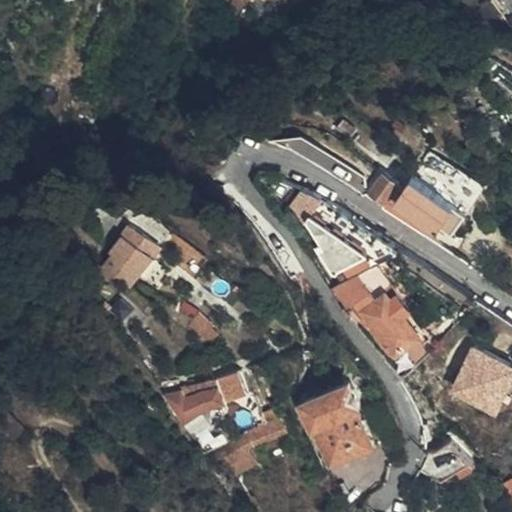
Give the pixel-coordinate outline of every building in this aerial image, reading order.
[(178,20),(182,0),(171,0),(168,17),(178,20)] [(488,0),(463,15),(473,32),(495,20),(502,15),(492,0),(488,0)] [(484,48),(511,31),(502,15),(495,20),(473,32),(484,48)] [(384,201),(396,183),(383,175),(371,192),(384,201)] [(452,205),(411,177),(394,203),(426,222),(449,237),(463,216),(450,206),(452,205)] [(368,269),(397,249),(318,192),(311,189),(307,195),(318,211),(309,219),(322,237),(315,243),(328,262),(336,257),(334,253),(339,249),(346,258),(356,252),(368,269)] [(306,221),(309,219),(318,211),(307,195),(294,207),(306,221)] [(426,222),(394,203),(386,215),(417,236),(426,222)] [(84,239),(71,219),(52,232),(67,253),(84,239)] [(163,246),(132,225),(112,251),(115,255),(106,266),(132,288),(163,246)] [(322,277),(331,292),(336,290),(359,275),(347,260),(322,277)] [(377,299),(359,275),(336,290),(347,308),(353,304),(371,326),(369,327),(390,355),(393,353),(397,356),(420,339),(405,317),(411,312),(398,296),(392,299),(386,292),(377,299)] [(497,413),(511,385),(511,358),(476,340),(450,389),(497,413)] [(373,443),(358,409),(360,408),(348,382),(301,404),(313,430),(317,429),(329,457),(332,464),(373,443)] [(198,391),(195,384),(165,394),(184,423),(204,410),(225,401),(218,386),(198,391)] [(285,424),(280,413),(267,420),(272,431),(285,424)] [(272,431),(267,420),(224,443),(229,449),(227,457),(217,463),(223,472),(245,460),(239,450),(272,431)] [(465,482),(478,471),(452,439),(438,449),(443,456),(440,460),(439,465),(447,476),(455,471),(465,482)] [(438,449),(430,451),(430,457),(426,466),(439,483),(447,476),(439,465),(440,460),(443,456),(438,449)] [(309,485),(302,471),(280,479),(286,494),(309,485)]
